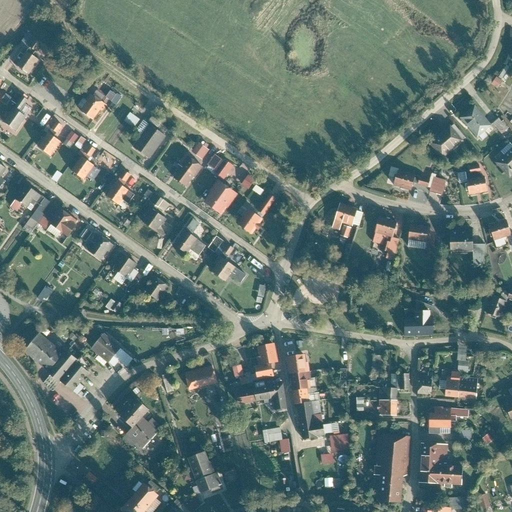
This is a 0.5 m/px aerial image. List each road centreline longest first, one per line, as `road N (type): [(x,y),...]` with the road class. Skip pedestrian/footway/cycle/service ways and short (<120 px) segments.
road 1 (residential): [(14,76),(283,274)]
road 2 (residential): [(249,329),(0,153)]
road 3 (residential): [(310,205),(111,70),(68,28)]
road 4 (residential): [(249,329),(131,373),(45,461)]
road 5 (residential): [(498,19),(488,59),(446,102),(334,186)]
road 6 (residential): [(511,202),(428,210),(334,186)]
road 7 (residential): [(405,511),(413,344)]
road 8 (residential): [(413,344),(278,323)]
road 9 (residential): [(278,323),(296,450)]
